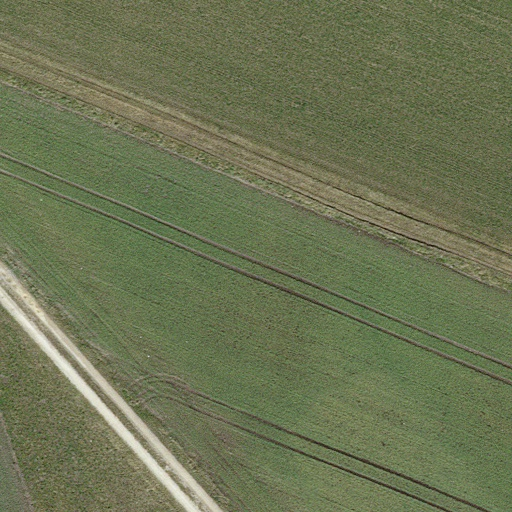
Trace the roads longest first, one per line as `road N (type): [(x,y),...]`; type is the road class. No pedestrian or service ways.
road 1 (track): [(511,263),(0,56)]
road 2 (track): [(204,511),(0,282)]
